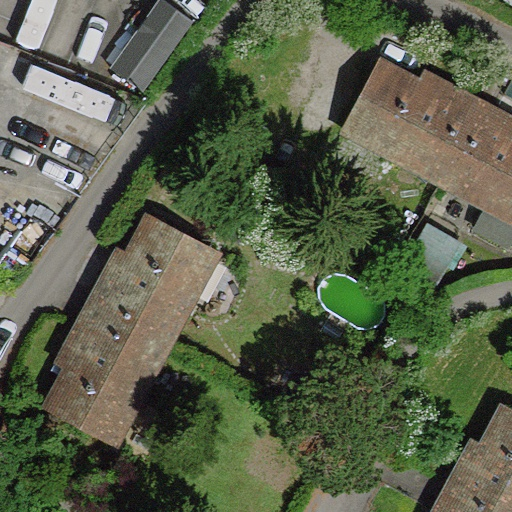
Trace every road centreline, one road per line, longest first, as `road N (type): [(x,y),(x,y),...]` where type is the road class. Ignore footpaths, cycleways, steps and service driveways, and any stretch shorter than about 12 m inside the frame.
road 1 (residential): [(0,346),(255,0)]
road 2 (residential): [(511,291),(447,310),(407,350),(316,511)]
